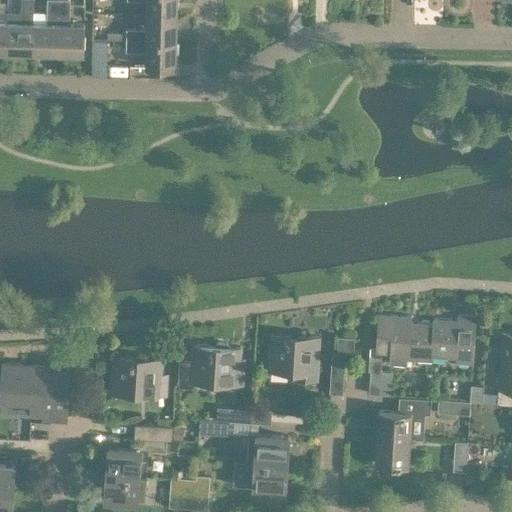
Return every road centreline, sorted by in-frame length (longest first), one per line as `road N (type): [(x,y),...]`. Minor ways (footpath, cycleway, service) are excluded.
road 1 (residential): [(207,90),(330,32),(511,36)]
road 2 (residential): [(207,90),(0,84)]
road 3 (residential): [(374,511),(445,502),(511,506)]
